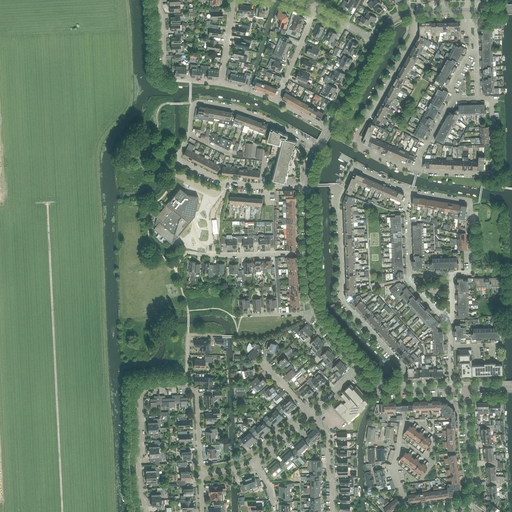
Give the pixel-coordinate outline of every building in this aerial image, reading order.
[(344,0),(341,6),(345,8),(347,6),(352,9),(354,7),(356,8),(360,0),(348,0),(348,2),(344,0)] [(372,0),(367,4),(371,9),(373,7),(379,14),(383,10),(379,6),(381,4),(377,0),(375,0),(373,2),(372,0)] [(180,12),(180,4),(168,4),(168,7),(169,7),(170,12),(180,12)] [(253,18),(254,10),(251,10),(251,6),(241,5),(240,13),(250,14),(250,17),(253,18)] [(266,11),(263,10),(263,7),(257,6),(255,15),(264,17),(266,11)] [(219,9),(210,9),(210,12),(211,12),(211,19),(222,18),(221,12),(219,12),(219,9)] [(371,20),(371,21),(374,22),(376,18),(372,15),(372,12),(366,9),(365,11),(365,12),(364,13),(366,15),(365,17),(371,20)] [(286,14),(281,13),(282,12),(279,11),(277,17),(282,19),(279,27),(286,29),(289,19),(286,14)] [(180,23),(180,17),(183,17),(183,14),(176,14),(176,17),(170,17),(171,23),(180,23)] [(305,18),(295,14),(293,20),(295,21),(292,29),(299,32),(305,18)] [(365,17),(362,16),(361,19),(358,17),(357,19),(356,22),(362,26),(363,22),(369,25),(371,21),(374,23),(374,22),(371,21),(371,20),(365,17)] [(180,24),(171,25),(171,30),(176,30),(176,33),(183,33),(183,30),(180,30),(180,24)] [(218,29),(218,25),(209,24),(209,28),(210,28),(209,35),(219,36),(220,30),(218,29)] [(245,35),(246,32),(249,32),(250,26),(243,25),(242,28),(238,27),(237,33),(245,35)] [(313,34),(319,37),(318,38),(322,40),(326,32),(323,30),(324,28),(318,25),(313,34)] [(330,30),(326,38),(333,42),(331,45),(335,47),(337,41),(334,40),(337,34),(330,30)] [(176,38),(171,38),(171,44),(181,43),(180,37),(183,37),(183,34),(176,34),(176,38)] [(279,41),(283,42),(281,47),(289,50),(290,47),(291,47),(293,44),(288,42),(289,39),(281,35),(279,41)] [(347,44),(350,45),(356,48),(358,44),(353,41),(355,38),(349,35),(346,40),(349,41),(347,44)] [(426,39),(420,36),(417,41),(425,45),(427,42),(430,44),(431,42),(428,40),(426,39)] [(218,44),(216,44),(216,40),(207,39),(207,43),(208,43),(207,49),(217,51),(218,44)] [(251,43),(251,40),(245,39),(244,42),(237,40),(236,46),(245,48),(246,42),(251,43)] [(423,48),(425,45),(417,41),(415,46),(426,52),(427,50),(423,48)] [(347,44),(346,46),(343,51),(349,54),(350,51),(356,55),(359,50),(356,48),(350,45),(347,44)] [(466,52),(467,49),(465,48),(460,45),(459,47),(455,44),(452,49),(457,52),(458,50),(462,53),(463,51),(466,52)] [(181,45),(171,45),(171,51),(176,51),(176,54),(184,54),(184,50),(181,51),(181,45)] [(312,49),(309,48),(306,55),(316,59),(318,52),(320,49),(313,46),(312,49)] [(426,52),(415,46),(412,51),(420,55),(421,52),(425,54),(426,52)] [(288,53),(289,50),(281,47),(279,51),(275,50),(273,55),(280,58),(281,54),(287,57),(289,54),(288,53)] [(439,48),(437,53),(444,56),(446,51),(439,48)] [(240,61),(246,62),(248,57),(244,56),(245,51),(235,49),(234,56),(241,58),(240,61)] [(454,56),(455,55),(462,58),(464,56),(461,55),(462,53),(458,50),(457,52),(452,49),(450,54),(454,56)] [(347,56),(349,54),(343,51),(341,55),(343,57),(342,59),(350,64),(353,59),(347,56)] [(418,58),(420,55),(412,51),(409,56),(420,62),(421,60),(418,58)] [(420,62),(409,56),(406,61),(414,65),(416,62),(419,64),(420,62)] [(271,58),(269,64),(273,66),(271,69),(280,72),(282,66),(279,65),(281,62),(275,60),(271,58)] [(447,58),(442,69),(451,74),(453,69),(455,71),(457,67),(455,66),(457,62),(453,59),(452,61),(447,58)] [(317,62),(311,59),(310,62),(304,60),(301,66),(311,70),(312,66),(315,67),(317,62)] [(337,63),(340,64),(342,66),(349,69),(351,64),(350,64),(342,59),(340,62),(338,61),(337,63)] [(412,68),(414,65),(406,61),(403,66),(415,72),(416,70),(412,68)] [(180,76),(181,66),(181,62),(179,62),(179,66),(172,66),(172,71),(175,71),(175,75),(180,76)] [(196,77),(198,77),(202,78),(202,73),(205,73),(206,66),(201,65),(200,68),(197,68),(196,77)] [(210,66),(206,66),(205,73),(208,74),(207,78),(212,79),(213,69),(210,69),(210,66)] [(403,66),(401,71),(409,75),(410,72),(414,74),(415,72),(403,66)] [(335,71),(334,74),(343,79),(343,78),(345,74),(339,71),(337,70),(334,68),(333,70),(335,71)] [(234,70),(228,69),(227,77),(230,77),(229,81),(234,82),(236,73),(233,73),(234,70)] [(448,83),(450,79),(448,78),(451,74),(442,69),(436,79),(433,84),(438,86),(439,84),(444,86),(446,82),(448,83)] [(306,74),(299,71),(297,76),(296,79),(300,80),(299,83),(309,88),(311,84),(307,83),(310,75),(306,73),(306,74)] [(401,71),(398,76),(409,82),(410,80),(407,78),(409,75),(401,71)] [(250,79),(251,74),(246,72),(245,75),(242,75),(240,84),(245,85),(245,84),(249,85),(250,79)] [(333,83),(335,80),(341,83),(343,79),(334,74),(331,72),(329,77),(327,75),(325,78),(333,83)] [(403,85),(405,82),(408,84),(409,82),(398,76),(395,81),(403,85)] [(328,85),(326,88),(335,93),(337,88),(332,85),(333,83),(325,78),(323,81),(326,82),(325,84),(328,85)] [(263,81),(264,80),(262,79),(261,81),(258,79),(254,87),(259,90),(263,81)] [(259,90),(264,92),(268,83),(263,81),(259,90)] [(395,81),(392,86),(404,92),(405,90),(401,88),(403,85),(395,81)] [(264,92),(269,94),(273,85),(268,83),(264,92)] [(275,96),(275,94),(278,88),(273,85),(269,94),(275,96)] [(403,94),(404,92),(392,86),(390,91),(398,95),(399,92),(403,94)] [(324,87),(322,90),(320,94),(325,97),(327,95),(333,98),(335,93),(326,88),(324,87)] [(282,99),(287,102),(291,94),(289,93),(290,91),(286,89),(285,91),(286,92),(282,99)] [(449,92),(445,90),(444,90),(443,91),(438,89),(436,94),(441,96),(441,95),(448,98),(450,96),(447,95),(449,92)] [(390,91),(387,96),(398,102),(399,100),(396,98),(398,95),(390,91)] [(287,102),(292,104),(296,97),(297,94),(292,92),(291,94),(287,102)] [(397,104),(398,102),(387,96),(384,101),(395,106),(396,103),(397,104)] [(301,99),(296,97),(292,104),(296,107),(301,99)] [(444,102),(439,99),(438,101),(433,98),(431,103),(436,105),(437,104),(444,107),(445,105),(442,104),(444,102)] [(296,107),(301,110),(305,102),(301,99),(296,107)] [(394,107),(395,106),(384,101),(381,106),(393,112),(394,110),(390,108),(392,105),(394,107)] [(310,104),(305,102),(301,110),(306,112),(310,104)] [(306,112),(311,115),(315,107),(310,104),(306,112)] [(203,120),(204,117),(205,107),(200,106),(199,109),(196,108),(195,115),(199,116),(199,118),(200,119),(203,120)] [(393,112),(381,106),(379,111),(387,115),(388,112),(392,114),(393,112)] [(311,115),(315,117),(320,109),(315,107),(311,115)] [(433,110),(429,107),(426,112),(431,114),(432,112),(439,116),(440,114),(438,112),(439,110),(434,108),(433,110)] [(320,109),(315,117),(320,120),(324,112),(320,109)] [(233,123),(234,123),(236,116),(232,115),(232,112),(227,111),(225,121),(224,124),(233,125),(233,123)] [(385,118),(387,115),(379,111),(376,116),(387,122),(388,120),(385,118)] [(454,114),(449,112),(447,116),(451,119),(452,117),(457,120),(459,115),(455,113),(454,114)] [(234,123),(239,124),(242,116),(237,114),(236,116),(234,123)] [(247,117),(242,116),(239,124),(242,126),(241,128),(243,129),(244,126),(247,117)] [(387,122),(376,116),(373,121),(381,125),(383,122),(386,124),(387,122)] [(433,121),(434,119),(429,117),(428,119),(424,116),(421,120),(426,123),(427,121),(434,125),(435,123),(433,121)] [(252,119),(247,117),(244,126),(249,128),(250,126),(252,119)] [(250,126),(249,128),(254,130),(257,121),(252,119),(250,126)] [(426,123),(421,120),(419,125),(423,127),(424,126),(429,128),(430,126),(432,128),(434,125),(427,121),(426,123)] [(259,132),(260,130),(263,122),(260,121),(259,122),(257,121),(254,130),(259,132)] [(265,132),(265,134),(268,134),(270,128),(267,127),(268,125),(266,124),(266,123),(263,122),(260,130),(259,132),(264,133),(264,132),(265,132)] [(371,136),(375,127),(376,125),(370,123),(362,142),(367,144),(370,138),(371,136)] [(421,132),(422,130),(429,134),(430,132),(428,130),(429,128),(424,126),(423,127),(419,125),(416,129),(421,132)] [(275,128),(272,127),(271,128),(268,141),(274,143),(271,154),(279,156),(274,180),(287,183),(287,177),(288,177),(288,171),(290,171),(290,163),(290,160),(294,153),(293,153),(296,147),(294,147),(297,142),(286,139),(286,137),(288,137),(288,136),(288,135),(287,134),(283,133),(277,129),(276,131),(274,130),(275,128)] [(416,129),(414,134),(419,137),(420,135),(424,138),(425,135),(428,137),(429,134),(422,130),(421,132),(416,129)] [(435,139),(438,141),(439,142),(440,140),(445,142),(447,138),(443,135),(442,137),(437,134),(435,139)] [(371,136),(370,138),(367,144),(372,146),(376,138),(371,136)] [(372,146),(377,149),(380,141),(376,138),(372,146)] [(382,151),(385,143),(380,141),(377,149),(382,151)] [(188,158),(192,151),(195,146),(190,143),(183,155),(188,158)] [(382,151),(387,153),(390,145),(385,143),(382,151)] [(387,153),(392,155),(395,147),(390,145),(387,153)] [(400,149),(395,147),(392,155),(397,157),(400,149)] [(405,151),(400,149),(397,157),(402,159),(405,151)] [(195,153),(192,151),(188,158),(193,160),(198,151),(196,150),(195,151),(195,152),(195,153)] [(193,160),(198,163),(202,156),(198,154),(199,154),(200,153),(200,152),(198,151),(193,160)] [(410,154),(405,151),(402,159),(406,162),(410,154)] [(412,164),(415,156),(410,154),(406,162),(412,164)] [(198,163),(203,165),(208,156),(205,155),(205,156),(205,157),(205,158),(202,156),(198,163)] [(203,165),(208,168),(211,161),(208,159),(208,158),(209,158),(210,157),(208,156),(203,165)] [(208,168),(212,170),(217,161),(215,159),(214,161),(215,162),(214,162),(211,161),(208,168)] [(220,162),(217,161),(212,170),(217,173),(221,166),(218,164),(218,163),(219,163),(220,162)] [(356,183),(359,175),(354,172),(346,192),(351,194),(352,192),(356,183)] [(364,177),(359,175),(356,183),(361,185),(364,177)] [(361,185),(365,187),(366,187),(369,179),(364,177),(361,185)] [(366,187),(371,189),(374,181),(369,179),(366,187)] [(379,183),(374,181),(371,189),(376,191),(379,183)] [(384,185),(379,183),(376,191),(381,193),(384,185)] [(384,185),(381,193),(386,195),(389,187),(384,185)] [(394,190),(389,187),(386,195),(391,198),(394,190)] [(157,225),(154,229),(172,244),(181,232),(189,222),(194,216),(195,212),(198,197),(187,194),(180,188),(174,194),(166,205),(156,217),(157,218),(155,225),(157,225)] [(391,198),(395,200),(399,192),(394,190),(391,198)] [(404,194),(400,192),(399,192),(395,200),(401,202),(404,194)] [(355,198),(347,194),(344,201),(344,203),(353,203),(355,198)] [(207,224),(211,206),(202,204),(198,222),(207,224)] [(459,218),(465,219),(465,216),(467,216),(467,212),(466,211),(467,206),(462,205),(460,213),(459,218)] [(265,238),(265,235),(263,234),(260,234),(260,235),(257,235),(257,242),(260,242),(260,248),(265,248),(265,238)] [(224,243),(227,243),(227,250),(233,249),(232,249),(232,239),(232,235),(227,235),(227,236),(224,236),(224,243)] [(248,236),(248,238),(249,248),(254,248),(254,242),(257,242),(257,235),(248,236)] [(270,238),(265,238),(265,248),(270,247),(270,241),(273,241),(273,235),(270,235),(270,238)] [(237,242),(240,242),(240,236),(235,236),(235,239),(232,239),(232,249),(233,249),(238,248),(237,242)] [(248,238),(248,236),(240,236),(240,242),(243,242),(244,249),(249,249),(249,248),(248,238)] [(414,255),(414,260),(412,260),(412,264),(414,264),(415,269),(420,269),(420,267),(425,267),(425,264),(424,253),(419,253),(419,255),(414,255)] [(459,268),(459,262),(457,262),(457,258),(453,258),(453,257),(445,258),(445,268),(450,268),(450,270),(454,270),(454,268),(459,268)] [(440,269),(445,268),(445,258),(432,258),(433,263),(433,269),(436,269),(436,271),(440,271),(440,269)] [(271,260),(264,261),(264,268),(271,268),(272,275),(275,275),(275,266),(271,266),(271,260)] [(197,263),(197,262),(190,261),(190,265),(188,265),(188,267),(190,267),(190,271),(200,272),(201,264),(197,263)] [(264,261),(256,261),(253,261),(253,273),(256,273),(256,272),(261,272),(261,270),(264,270),(264,268),(264,261)] [(210,264),(210,263),(203,262),(203,272),(209,272),(209,276),(213,277),(213,273),(214,265),(210,264)] [(217,265),(214,265),(213,273),(223,273),(224,264),(217,263),(217,265)] [(238,264),(230,264),(230,273),(238,273),(239,279),(242,278),(242,277),(242,275),(242,270),(238,270),(238,264)] [(381,273),(381,282),(389,282),(389,277),(391,277),(391,273),(381,273)] [(458,278),(458,283),(456,283),(456,287),(458,287),(458,292),(464,292),(463,290),(468,290),(468,283),(468,280),(463,280),(463,278),(458,278)] [(401,283),(397,283),(390,290),(392,293),(392,294),(396,298),(399,294),(400,296),(404,292),(403,291),(407,287),(403,283),(402,284),(401,283)] [(403,291),(404,292),(400,296),(404,299),(408,296),(407,294),(413,289),(411,287),(409,289),(407,287),(403,291)] [(411,300),(410,298),(414,295),(412,293),(414,291),(413,289),(407,294),(408,296),(404,299),(407,303),(411,300)] [(357,296),(354,299),(349,303),(354,308),(355,307),(363,299),(359,295),(357,296)] [(420,310),(419,309),(423,305),(420,301),(422,300),(419,297),(417,298),(414,295),(410,298),(411,300),(407,303),(417,313),(420,310)] [(247,307),(250,307),(250,297),(246,298),(246,299),(240,299),(241,309),(247,309),(247,307)] [(260,299),(254,299),(254,309),(261,309),(261,307),(264,307),(263,297),(260,298),(260,299)] [(277,297),(273,297),(273,299),(267,299),(268,309),(274,309),(274,307),(277,306),(277,297)] [(355,307),(359,311),(365,305),(363,302),(366,300),(364,298),(363,299),(355,307)] [(398,307),(394,311),(396,313),(406,302),(402,299),(396,306),(398,307)] [(359,311),(362,315),(372,307),(375,304),(374,302),(367,307),(365,305),(359,311)] [(417,313),(420,317),(426,323),(430,320),(429,319),(433,315),(429,312),(431,310),(428,307),(426,308),(423,305),(419,309),(420,310),(417,313)] [(362,315),(366,319),(373,313),(370,311),(373,308),(372,307),(362,315)] [(374,315),(373,313),(366,319),(370,324),(380,315),(378,313),(374,315)] [(381,317),(380,315),(370,324),(374,328),(380,322),(378,319),(381,317)] [(433,324),(432,322),(438,317),(436,315),(434,317),(433,315),(429,319),(430,320),(426,323),(429,327),(433,324)] [(440,319),(438,317),(432,322),(433,324),(429,327),(433,331),(437,327),(436,326),(440,323),(438,321),(440,319)] [(374,328),(378,332),(387,323),(386,322),(383,324),(380,322),(374,328)] [(389,325),(387,323),(378,332),(381,336),(388,330),(386,328),(389,325)] [(461,325),(455,325),(455,330),(453,330),(453,337),(456,337),(456,339),(458,339),(461,339),(461,337),(466,337),(466,334),(466,323),(461,323),(461,325)] [(300,337),(302,335),(310,328),(307,324),(301,329),(299,326),(294,330),(300,337)] [(310,328),(302,335),(300,337),(306,343),(311,338),(309,336),(313,332),(310,328)] [(481,339),(486,338),(486,333),(484,333),(484,328),(473,328),(474,333),(472,333),(472,339),(477,339),(477,341),(481,341),(481,339)] [(498,333),(498,328),(495,328),(484,328),(484,333),(486,333),(486,338),(491,338),(491,341),(497,340),(497,338),(500,338),(500,333),(498,333)] [(381,336),(385,341),(395,332),(393,330),(390,333),(388,330),(381,336)] [(389,345),(396,339),(393,336),(396,333),(395,332),(385,341),(389,345)] [(410,333),(403,339),(409,345),(415,339),(410,333)] [(322,340),(318,336),(313,341),(311,338),(306,343),(308,345),(310,343),(314,347),(321,340),(321,341),(322,340)] [(389,345),(393,349),(402,340),(401,339),(398,341),(396,339),(389,345)] [(201,352),(210,353),(211,340),(202,340),(195,340),(195,347),(201,347),(201,352)] [(314,351),(317,355),(322,351),(320,349),(324,344),(321,341),(321,340),(314,347),(316,349),(314,351)] [(397,353),(403,347),(401,345),(404,342),(402,340),(393,349),(397,353)] [(252,360),(260,353),(258,351),(261,348),(262,347),(262,345),(258,341),(257,341),(256,342),(255,342),(252,345),(253,346),(252,346),(251,347),(251,350),(252,351),(252,352),(248,355),(252,360)] [(267,341),(266,347),(269,348),(269,351),(277,354),(279,351),(278,350),(281,347),(277,344),(271,342),(267,341)] [(288,355),(293,350),(290,346),(284,351),(288,355)] [(406,350),(403,347),(397,353),(400,358),(410,349),(409,347),(406,350)] [(323,357),(325,359),(332,353),(333,352),(329,348),(324,353),(322,351),(317,355),(321,359),(323,357)] [(409,353),(412,350),(410,349),(400,358),(404,362),(411,356),(409,353)] [(485,363),(485,365),(472,365),(472,359),(470,359),(470,354),(472,354),(472,350),(459,350),(459,354),(458,354),(458,369),(460,369),(460,372),(462,372),(462,376),(472,376),(472,377),(497,376),(497,375),(502,375),(501,364),(496,364),(496,362),(485,363)] [(332,362),(332,360),(335,357),(332,353),(325,359),(323,361),(325,363),(326,365),(325,366),(327,368),(333,363),(332,362)] [(289,362),(285,357),(283,354),(278,358),(281,361),(278,364),(282,368),(289,362)] [(205,369),(205,362),(212,362),(212,356),(205,356),(205,360),(194,359),(194,368),(205,369)] [(404,362),(408,366),(414,361),(415,360),(418,357),(416,356),(413,358),(411,356),(404,362)] [(334,369),(336,371),(341,366),(342,367),(344,364),(340,360),(336,364),(334,364),(333,363),(327,368),(329,371),(330,369),(332,371),(334,369)] [(248,375),(255,374),(254,368),(251,369),(250,365),(244,366),(244,364),(240,365),(241,371),(241,373),(242,374),(242,375),(243,375),(244,376),(245,376),(246,376),(248,376),(248,375)] [(291,364),(285,370),(288,373),(286,375),(290,380),(292,378),(295,381),(299,376),(303,373),(300,370),(297,373),(292,369),(294,367),(291,364)] [(341,366),(336,371),(334,373),(336,375),(334,377),(336,379),(338,381),(343,376),(341,374),(345,370),(347,368),(344,364),(342,367),(341,366)] [(324,374),(320,369),(316,373),(318,375),(316,377),(322,384),(323,385),(327,381),(322,376),(324,374)] [(261,381),(257,376),(251,383),(254,387),(253,389),(256,392),(258,391),(267,383),(263,378),(261,381)] [(216,388),(212,384),(212,378),(204,377),(204,384),(204,388),(207,388),(207,391),(212,391),(216,391),(216,388)] [(318,388),(322,384),(316,377),(313,379),(312,377),(308,381),(312,385),(314,383),(318,388)] [(310,396),(311,396),(314,392),(310,387),(312,385),(308,381),(302,386),(303,388),(310,395),(310,396)] [(342,392),(343,393),(341,396),(346,402),(344,404),(341,403),(335,408),(348,423),(366,407),(365,406),(368,404),(364,399),(367,397),(356,386),(354,388),(351,384),(342,392)] [(264,393),(263,394),(267,398),(270,396),(272,399),(277,394),(274,391),(277,389),(273,385),(270,387),(268,385),(262,391),(264,393)] [(310,396),(310,395),(303,388),(300,392),(297,389),(295,391),(299,397),(302,394),(306,399),(310,396)] [(222,397),(221,391),(214,392),(214,395),(204,396),(205,400),(205,406),(213,406),(213,402),(214,402),(218,399),(218,397),(222,397)] [(175,402),(178,402),(177,395),(172,395),(172,398),(168,398),(169,407),(175,407),(175,402)] [(181,406),(185,406),(185,408),(188,407),(188,405),(187,405),(187,397),(183,398),(183,395),(177,395),(178,402),(181,402),(181,406)] [(157,407),(157,403),(160,403),(159,396),(154,396),(154,399),(150,399),(151,408),(157,407)] [(165,396),(159,396),(160,403),(162,403),(163,407),(169,407),(168,398),(165,398),(165,396)] [(290,398),(285,402),(293,410),(297,406),(290,398)] [(283,404),(282,403),(278,406),(282,412),(285,410),(288,414),(293,410),(285,402),(283,404)] [(379,413),(379,411),(382,411),(382,413),(385,413),(385,410),(385,403),(379,404),(377,404),(373,413),(379,413)] [(449,407),(449,403),(448,403),(442,403),(442,408),(442,416),(445,416),(455,415),(455,410),(449,410),(448,408),(448,407),(449,407)] [(496,412),(499,412),(499,414),(501,414),(501,412),(501,410),(504,410),(504,403),(496,404),(496,412)] [(280,414),(282,412),(278,406),(275,408),(277,410),(272,413),(280,421),(284,418),(280,414)] [(217,415),(220,415),(219,410),(213,410),(213,413),(205,413),(206,421),(217,421),(217,415)] [(267,416),(265,418),(270,423),(272,421),(275,425),(280,421),(272,413),(268,417),(267,416)] [(186,416),(177,417),(177,421),(178,421),(179,428),(189,427),(189,420),(186,420),(186,416)] [(148,422),(148,428),(158,428),(158,424),(160,424),(160,418),(153,419),(154,422),(148,422)] [(267,433),(271,429),(267,425),(270,423),(265,418),(262,420),(264,421),(260,425),(267,433)] [(404,433),(426,449),(432,442),(430,440),(433,436),(430,433),(426,438),(424,436),(423,435),(426,430),(423,428),(419,432),(415,429),(419,425),(416,422),(412,427),(410,425),(404,433)] [(255,425),(251,429),(256,434),(258,432),(263,437),(267,433),(260,425),(257,427),(255,425)] [(481,433),(481,435),(491,435),(490,431),(493,431),(493,428),(494,428),(494,425),(486,425),(486,428),(481,429),(481,433)] [(315,426),(310,430),(318,438),(322,434),(315,426)] [(387,426),(385,438),(393,439),(395,427),(387,426)] [(368,427),(366,440),(374,441),(376,428),(368,427)] [(161,437),(160,432),(158,432),(158,428),(148,428),(148,435),(154,434),(154,438),(161,437)] [(207,441),(215,441),(215,438),(217,438),(217,428),(208,429),(209,432),(206,432),(206,436),(207,436),(207,441)] [(251,429),(249,431),(245,435),(246,436),(253,444),(257,440),(254,436),(256,434),(251,429)] [(310,438),(308,440),(312,445),(316,441),(315,440),(318,438),(310,430),(306,433),(310,438)] [(179,435),(179,441),(190,441),(189,434),(187,434),(187,431),(178,431),(178,435),(179,435)] [(340,439),(340,441),(347,441),(347,438),(347,432),(338,433),(338,439),(340,439)] [(493,435),(491,435),(481,435),(481,438),(482,438),(482,445),(487,444),(495,444),(495,441),(494,441),(493,435)] [(249,448),(253,444),(246,436),(242,440),(240,438),(238,440),(244,446),(243,445),(245,444),(249,448)] [(307,447),(308,448),(310,447),(312,445),(308,440),(305,442),(302,437),(297,441),(305,449),(307,447)] [(297,449),(295,451),(299,456),(302,454),(300,453),(305,449),(297,441),(293,445),(297,449)] [(347,450),(347,447),(347,441),(340,441),(338,441),(338,447),(340,447),(340,450),(347,450)] [(149,446),(149,452),(159,452),(159,448),(161,448),(161,442),(155,443),(155,446),(149,446)] [(208,457),(208,458),(209,459),(211,460),(212,460),(212,459),(213,459),(213,458),(213,457),(216,457),(216,450),(220,450),(220,444),(211,445),(211,449),(207,449),(207,457),(208,457)] [(484,451),(484,454),(493,454),(493,447),(495,447),(495,444),(487,444),(487,447),(484,448),(484,451)] [(191,455),(191,451),(185,452),(185,448),(178,449),(178,452),(181,452),(182,458),(192,458),(192,455),(191,455)] [(289,449),(284,453),(292,461),(294,459),(296,460),(297,459),(297,458),(299,456),(295,451),(292,453),(289,449)] [(385,449),(377,449),(378,461),(385,460),(385,449)] [(412,449),(412,450),(411,449),(408,453),(406,452),(400,459),(422,476),(427,468),(425,467),(429,462),(427,461),(428,461),(427,460),(427,461),(425,460),(422,464),(418,461),(422,457),(420,456),(421,456),(420,455),(419,455),(418,454),(415,459),(411,456),(414,451),(413,450),(412,449)] [(340,456),(340,459),(348,458),(348,456),(347,450),(340,450),(338,450),(338,456),(340,456)] [(155,462),(162,461),(162,456),(163,452),(159,452),(149,452),(149,459),(155,458),(155,462)] [(284,461),(282,463),(286,468),(293,462),(292,461),(284,453),(280,457),(284,461)] [(489,460),(489,463),(498,463),(498,460),(494,460),(493,454),(484,454),(484,457),(485,461),(489,460)] [(351,465),(351,464),(348,464),(348,458),(340,459),(338,459),(339,465),(340,465),(340,467),(348,467),(351,467),(351,465)] [(313,460),(309,460),(309,469),(323,469),(322,463),(313,463),(313,460)] [(272,464),(279,472),(280,474),(286,468),(282,463),(280,465),(276,461),(272,464)] [(187,462),(184,462),(177,463),(178,467),(181,467),(181,474),(190,473),(190,467),(187,467),(187,462)] [(486,470),(486,473),(496,472),(496,469),(496,468),(497,468),(503,467),(503,462),(498,463),(489,463),(490,466),(486,466),(487,470),(486,470)] [(276,475),(279,472),(272,464),(267,468),(271,472),(269,474),(268,473),(268,474),(273,480),(277,476),(276,475)] [(146,470),(146,477),(156,476),(156,472),(158,472),(158,467),(151,467),(152,470),(146,470)] [(348,467),(340,467),(339,467),(339,473),(340,473),(340,476),(348,476),(348,473),(348,467)] [(383,470),(382,470),(379,471),(379,470),(375,471),(376,474),(373,475),(372,477),(372,479),(374,480),(377,479),(378,485),(381,484),(381,485),(382,488),(386,487),(385,483),(386,483),(383,470)] [(367,487),(373,486),(370,472),(364,473),(367,487)] [(496,472),(486,473),(486,476),(487,476),(487,479),(492,479),(492,482),(500,482),(504,482),(504,476),(496,476),(496,472)] [(191,480),(190,473),(181,474),(181,480),(178,480),(178,485),(185,485),(185,480),(191,480)] [(255,491),(258,489),(259,488),(258,486),(262,485),(259,479),(256,480),(254,475),(252,476),(252,477),(249,478),(252,488),(253,491),(255,491)] [(146,483),(152,482),(152,486),(159,485),(158,480),(159,480),(159,476),(156,476),(146,477),(146,483)] [(246,490),(252,488),(249,478),(246,479),(245,479),(243,480),(244,484),(241,485),(243,492),(246,491),(246,490)] [(342,485),(342,487),(350,487),(350,484),(350,478),(341,479),(341,485),(342,485)] [(460,482),(459,482),(452,483),(449,484),(447,485),(448,489),(449,496),(449,497),(455,496),(454,490),(455,489),(457,488),(457,490),(461,489),(461,488),(460,482)] [(501,486),(500,482),(492,482),(492,485),(488,485),(488,489),(487,489),(487,492),(497,491),(497,487),(499,487),(501,486)] [(285,483),(285,486),(279,486),(279,492),(290,492),(290,489),(291,489),(292,488),(292,486),(295,486),(295,483),(284,483),(285,483)] [(211,494),(212,500),(218,500),(223,500),(222,491),(225,491),(225,486),(210,486),(211,494)] [(342,487),(341,487),(341,488),(339,488),(339,491),(340,491),(340,493),(343,493),(343,496),(350,496),(350,493),(350,487),(342,487)] [(187,495),(193,495),(193,492),(194,492),(193,488),(183,489),(183,495),(180,495),(181,499),(188,499),(187,495)] [(151,494),(151,500),(161,500),(161,496),(163,496),(163,490),(157,491),(157,494),(151,494)] [(497,496),(497,491),(487,492),(488,495),(488,494),(488,498),(491,498),(492,501),(500,501),(500,497),(499,497),(498,496),(497,496)] [(290,497),(290,492),(279,492),(279,498),(285,498),(285,500),(284,500),(284,501),(292,500),(292,497),(290,497)] [(343,502),(343,505),(350,505),(350,502),(350,496),(343,496),(341,496),(341,502),(343,502)] [(389,498),(392,501),(397,506),(398,507),(401,504),(400,504),(402,503),(397,497),(395,499),(391,496),(389,498)] [(193,509),(192,503),(190,503),(190,499),(181,500),(181,503),(182,503),(182,510),(193,509)] [(164,500),(161,500),(151,500),(152,507),(157,506),(158,510),(164,509),(164,504),(165,503),(164,500)] [(387,500),(385,501),(393,511),(397,508),(396,507),(397,506),(392,501),(390,503),(387,500)] [(292,501),(284,502),(284,505),(280,505),(280,510),(290,510),(290,507),(292,507),(292,501)] [(383,503),(386,507),(384,509),(386,511),(391,511),(393,511),(385,501),(383,503)] [(256,505),(256,502),(249,502),(249,508),(252,508),(252,511),(257,511),(263,511),(263,505),(256,505)] [(489,505),(486,508),(489,510),(487,511),(497,511),(499,510),(497,508),(490,502),(488,505),(489,505)]
